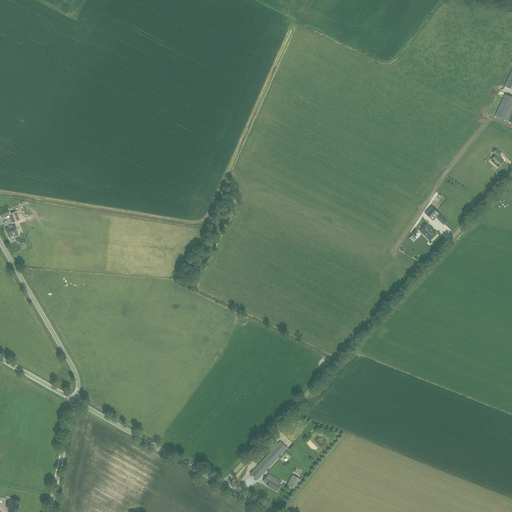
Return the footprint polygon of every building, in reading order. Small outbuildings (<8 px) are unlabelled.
[(504,119),(511,101),(511,97),(505,94),(495,115),(504,119)] [(499,167),(504,161),(499,156),(501,154),(496,149),(493,153),(496,155),(491,160),(499,167)] [(432,206),(425,213),(429,217),(433,221),(439,214),(432,206)] [(0,216),(0,217),(10,213),(8,209),(0,211),(0,216)] [(16,212),(10,214),(13,223),(19,220),(16,212)] [(421,231),(430,240),(437,234),(427,224),(421,231)] [(9,239),(17,236),(20,235),(18,231),(15,225),(13,226),(5,229),(9,239)] [(257,481),(287,448),(280,442),(250,474),(257,481)] [(279,484),(281,481),(268,474),(266,477),(263,482),(268,485),(268,487),(277,492),(280,487),(279,487),(281,485),(279,484)] [(295,490),(301,480),(293,476),(287,485),(295,490)] [(11,499),(10,502),(7,502),(6,508),(9,509),(8,511),(17,511),(20,501),(11,499)]
